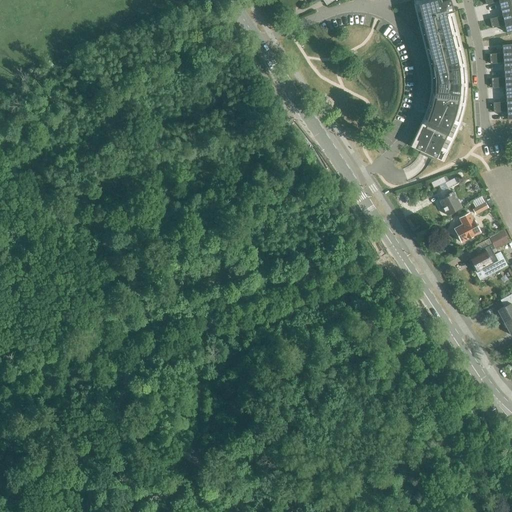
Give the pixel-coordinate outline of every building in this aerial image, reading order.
[(417,132),(410,147),(427,154),(443,162),(453,139),(456,134),(458,129),(460,123),(462,117),(464,110),(465,104),(466,100),(466,97),(466,94),(467,90),(467,87),(467,83),(467,79),(466,75),(466,70),(465,65),(464,59),(463,53),(459,39),(449,0),(432,0),(414,5),(416,13),(423,39),(425,49),(426,54),(428,58),(429,63),(429,68),(430,73),(431,77),(431,82),(431,87),(431,91),(430,96),(429,101),(428,105),(427,110),(425,114),(423,119),(421,123),(419,128),(417,132)] [(511,0),(485,0),(486,5),(498,2),(500,9),(511,5),(511,0)] [(502,16),(489,19),(490,24),(511,18),(511,5),(500,9),(502,16)] [(511,18),(490,24),(492,29),(505,25),(506,33),(511,31),(511,18)] [(502,53),(489,54),(490,59),(511,57),(511,44),(502,45),(502,53)] [(511,57),(490,59),(490,64),(503,63),(503,70),(511,69),(511,57)] [(504,78),(491,79),(491,83),(511,81),(511,69),(503,70),(504,78)] [(511,81),(491,83),(492,88),(505,87),(505,95),(511,94),(511,81)] [(506,102),(493,103),(493,108),(511,106),(511,94),(505,95),(506,102)] [(511,106),(493,108),(493,113),(506,112),(507,120),(511,119),(511,106)] [(439,201),(447,215),(461,208),(453,192),(448,195),(449,196),(439,201)] [(473,210),(476,215),(487,208),(481,197),(472,202),(475,208),(473,210)] [(454,229),(462,243),(480,233),(469,214),(459,219),(462,225),(454,229)] [(499,253),(494,256),(493,253),(497,251),(496,249),(509,242),(503,230),(489,238),(474,246),(478,254),(470,258),(477,272),(481,270),(485,278),(506,266),(499,253)] [(504,324),(511,319),(511,306),(511,304),(497,311),(504,324)]
